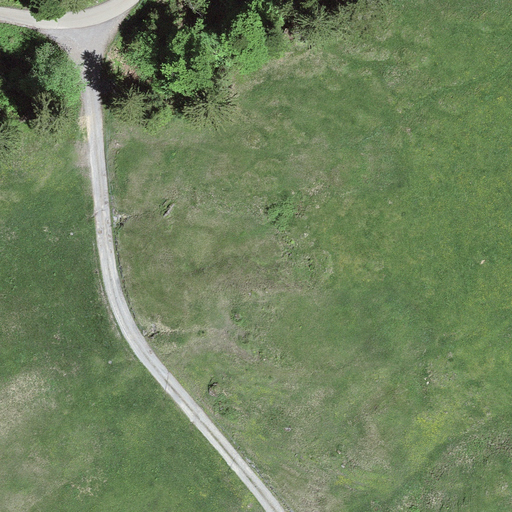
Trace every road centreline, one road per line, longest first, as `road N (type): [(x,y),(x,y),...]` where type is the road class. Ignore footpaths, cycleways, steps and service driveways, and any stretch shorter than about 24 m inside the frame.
road 1 (track): [(77,19),(112,279),(133,333),(274,511)]
road 2 (unclassified): [(0,14),(77,19),(126,0)]
